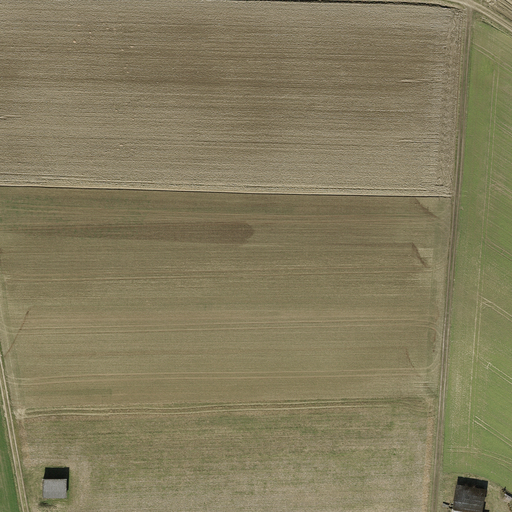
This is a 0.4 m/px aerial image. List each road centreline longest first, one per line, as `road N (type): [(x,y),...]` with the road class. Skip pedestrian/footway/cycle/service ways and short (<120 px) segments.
road 1 (track): [(468,0),(431,511)]
road 2 (track): [(0,358),(27,511)]
